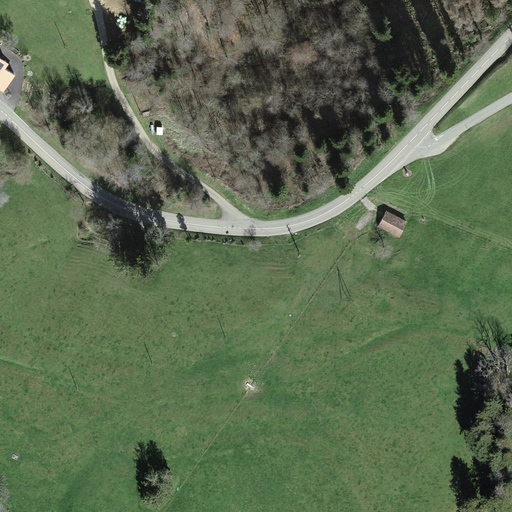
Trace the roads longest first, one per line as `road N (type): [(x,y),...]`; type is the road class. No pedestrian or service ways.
road 1 (tertiary): [(0,111),(112,203),(215,226),(285,228),(321,218),(404,147)]
road 2 (track): [(92,0),(109,70),(134,122),(158,153),(252,228)]
road 3 (tertiary): [(404,147),(511,36)]
road 4 (tertiary): [(404,147),(438,142),(511,96)]
